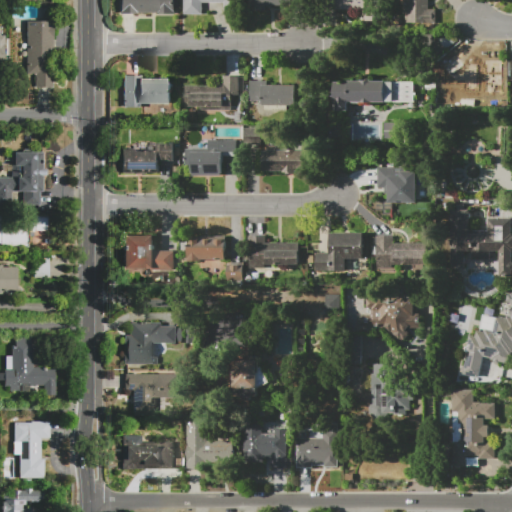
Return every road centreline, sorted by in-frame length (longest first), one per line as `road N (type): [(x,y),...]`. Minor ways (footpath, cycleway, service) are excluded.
road 1 (residential): [(511,501),(88,501)]
road 2 (tertiary): [(90,375),(89,0)]
road 3 (residential): [(342,196),(319,206),(91,207)]
road 4 (residential): [(307,44),(90,43)]
road 5 (tertiary): [(88,501),(99,479),(99,409),(90,375)]
road 6 (tertiary): [(88,501),(90,375)]
